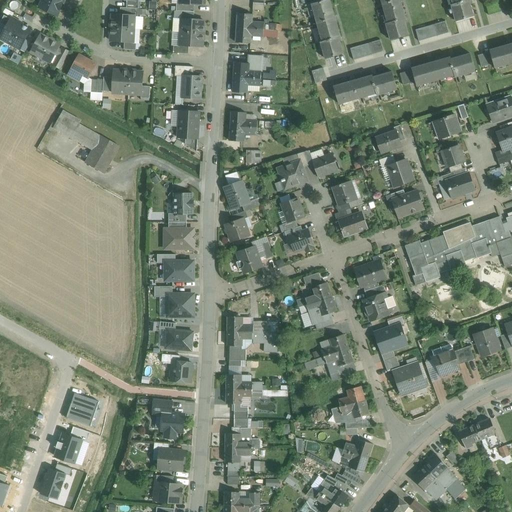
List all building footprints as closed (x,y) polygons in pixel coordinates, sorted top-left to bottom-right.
[(43,0),(40,7),(57,15),(64,0),(43,0)] [(135,0),(136,0),(134,0),(127,0),(127,7),(138,8),(138,0),(135,0)] [(334,0),(327,0),(316,3),(325,39),(340,35),(344,34),(334,0)] [(403,0),(383,0),(389,20),(406,16),(407,15),(403,0)] [(457,0),(454,1),(452,1),(457,18),(476,13),(472,0),(457,0)] [(508,0),(496,0),(486,3),(489,14),(511,8),(508,0)] [(194,4),(180,3),(180,4),(177,4),(176,11),(182,11),(194,12),(195,5),(194,5),(194,4)] [(127,7),(120,7),(120,15),(135,16),(138,17),(138,8),(127,7)] [(194,12),(182,11),(181,19),(194,20),(194,12)] [(252,14),(238,13),(237,28),(251,29),(252,14)] [(120,15),(112,14),(111,28),(134,29),(135,16),(120,15)] [(4,15),(0,22),(0,23),(7,27),(11,19),(4,15)] [(389,20),(386,21),(391,37),(411,32),(406,16),(389,20)] [(31,29),(12,18),(11,19),(7,27),(1,38),(20,48),(31,29)] [(194,20),(181,19),(181,32),(203,33),(204,20),(194,20)] [(445,21),(440,23),(443,34),(449,33),(445,21)] [(440,23),(434,24),(437,36),(443,34),(440,23)] [(277,29),(282,29),(282,24),(263,24),(262,35),(277,36),(277,29)] [(434,24),(428,26),(431,38),(437,36),(434,24)] [(428,26),(422,28),(425,39),(431,38),(428,26)] [(134,29),(111,28),(110,41),(124,41),(133,42),(134,29)] [(251,29),(237,28),(236,42),(250,43),(251,29)] [(425,39),(422,28),(415,30),(419,41),(425,39)] [(203,33),(181,32),(180,45),(189,46),(203,46),(203,33)] [(41,35),(32,52),(50,62),(55,53),(58,48),(60,45),(41,35)] [(325,39),(321,40),(325,57),(345,52),(340,35),(325,39)] [(384,51),(380,40),(375,41),(378,53),(384,51)] [(133,42),(124,41),(124,49),(136,50),(136,43),(133,43),(133,42)] [(375,41),(369,43),(372,55),(378,53),(375,41)] [(511,41),(491,48),(496,67),(511,61),(511,41)] [(369,43),(363,45),(366,56),(372,55),(369,43)] [(189,46),(180,45),(180,46),(174,46),(173,52),(188,53),(189,46)] [(363,45),(357,47),(360,58),(366,56),(363,45)] [(357,47),(350,48),(353,60),(360,58),(357,47)] [(58,55),(54,64),(61,68),(69,52),(62,48),(61,50),(58,55)] [(478,69),(472,51),(453,56),(458,73),(458,75),(478,69)] [(490,52),(478,55),(481,67),(494,63),(490,52)] [(452,54),(412,66),(418,84),(458,73),(453,56),(452,54)] [(96,64),(79,55),(80,55),(79,55),(72,68),(72,69),(72,68),(88,77),(88,78),(89,78),(96,64)] [(249,63),(235,62),(234,77),(248,78),(249,63)] [(194,67),(176,66),(175,76),(184,76),(193,76),(194,67)] [(323,67),(312,71),(315,83),(327,80),(323,67)] [(268,78),(277,78),(277,69),(268,69),(268,78)] [(399,88),(394,69),(375,75),(380,92),(380,93),(399,88)] [(130,71),(114,70),(114,77),(111,77),(110,91),(113,91),(113,93),(129,94),(130,71)] [(412,70),(400,73),(403,85),(416,81),(412,70)] [(143,72),(130,71),(129,94),(141,95),(142,95),(142,86),(143,72)] [(374,73),(334,84),(339,103),(380,92),(375,75),(374,73)] [(120,352),(127,197),(35,157),(59,101),(0,76),(0,196),(22,190),(17,173),(25,170),(39,190),(41,190),(37,183),(56,191),(40,228),(44,239),(57,235),(66,265),(0,285),(0,287),(44,306),(50,305),(56,324),(120,352)] [(193,76),(184,76),(183,97),(200,98),(201,77),(193,76)] [(248,78),(234,77),(233,91),(247,92),(248,85),(248,78)] [(150,86),(142,86),(142,95),(141,95),(141,98),(149,98),(150,86)] [(511,98),(511,96),(487,105),(487,106),(489,105),(494,120),(493,121),(493,122),(511,115),(511,98)] [(102,98),(102,107),(111,107),(111,98),(102,98)] [(286,114),(287,105),(274,104),(274,114),(286,114)] [(469,117),(464,104),(457,106),(462,119),(469,117)] [(81,120),(63,110),(53,128),(81,143),(89,129),(79,124),(81,120)] [(199,112),(180,111),(178,137),(198,139),(199,112)] [(246,112),(231,111),(230,126),(245,127),(246,112)] [(455,114),(433,122),(437,132),(440,130),(443,138),(461,131),(455,114)] [(400,125),(394,127),(395,131),(396,131),(400,141),(405,139),(400,125)] [(245,127),(230,126),(229,141),(244,141),(245,127)] [(511,127),(496,133),(502,150),(510,148),(511,146),(511,127)] [(119,146),(101,136),(89,129),(81,143),(93,150),(86,163),(102,172),(110,159),(111,160),(119,146)] [(395,131),(377,137),(382,152),(401,146),(400,141),(396,131),(395,131)] [(459,145),(442,151),(448,167),(450,166),(461,162),(465,161),(459,145)] [(510,148),(502,150),(495,152),(497,158),(511,153),(510,148)] [(262,162),(262,149),(247,149),(247,162),(262,162)] [(309,150),(304,152),(308,165),(314,163),(313,160),(309,150)] [(304,152),(297,154),(300,160),(303,167),(308,165),(304,152)] [(332,153),(313,160),(314,163),(319,177),(338,170),(332,153)] [(511,153),(497,158),(499,164),(511,159),(511,153)] [(393,155),(379,160),(382,168),(388,166),(390,166),(390,165),(396,163),(393,155)] [(396,163),(390,165),(390,166),(388,166),(395,186),(413,180),(406,159),(396,163)] [(300,160),(278,168),(285,189),(308,181),(303,167),(300,160)] [(461,162),(450,166),(452,172),(456,171),(463,169),(461,162)] [(463,169),(456,171),(458,177),(448,180),(448,181),(444,182),(442,176),(432,179),(435,185),(440,184),(445,199),(452,197),(475,189),(469,173),(468,173),(466,168),(463,169)] [(452,172),(442,176),(444,182),(448,181),(448,180),(458,177),(456,171),(452,172)] [(237,172),(225,175),(229,185),(241,181),(237,172)] [(351,180),(332,187),(333,187),(340,205),(349,202),(358,199),(357,199),(350,181),(351,181),(351,180)] [(229,185),(226,187),(233,208),(242,205),(249,202),(249,201),(241,181),(229,185)] [(404,189),(391,194),(393,200),(404,196),(406,195),(404,189)] [(404,196),(393,200),(399,217),(423,208),(417,191),(406,195),(404,196)] [(193,193),(174,193),(174,213),(174,214),(187,214),(193,214),(193,207),(194,207),(194,200),(193,200),(193,193)] [(298,197),(282,203),(288,222),(289,222),(296,220),(304,217),(298,197)] [(256,199),(249,201),(249,202),(242,205),(244,211),(246,211),(258,206),(256,199)] [(349,202),(340,205),(337,206),(339,212),(351,208),(349,202)] [(362,210),(338,219),(345,237),(369,229),(362,210)] [(244,211),(229,217),(231,222),(243,218),(243,219),(248,217),(246,211),(244,211)] [(187,214),(174,214),(174,213),(169,213),(169,222),(187,222),(187,214)] [(445,235),(420,243),(419,241),(405,246),(415,275),(413,276),(416,286),(441,277),(439,273),(451,269),(451,270),(452,270),(452,269),(465,264),(465,265),(466,265),(465,261),(476,257),(476,258),(477,258),(477,257),(490,252),(492,258),(501,254),(502,257),(501,257),(505,268),(506,267),(506,266),(511,264),(511,242),(511,239),(511,238),(510,238),(508,231),(505,232),(500,216),(471,226),(474,236),(449,248),(445,235)] [(231,222),(226,224),(232,241),(249,235),(243,219),(243,218),(231,222)] [(296,220),(289,222),(288,222),(283,224),(285,231),(298,226),(296,220)] [(285,231),(287,237),(289,237),(289,236),(303,231),(301,226),(298,226),(285,231)] [(169,229),(165,229),(165,238),(171,238),(171,248),(193,248),(193,229),(187,229),(169,229)] [(303,231),(289,236),(289,237),(294,251),(304,248),(306,251),(315,248),(314,245),(314,244),(309,229),(303,231)] [(269,241),(261,244),(264,250),(266,259),(274,256),(269,241)] [(255,246),(238,252),(241,260),(243,262),(244,265),(243,268),(245,273),(262,267),(260,261),(266,259),(264,250),(257,253),(255,246)] [(166,258),(166,279),(195,279),(195,258),(166,258)] [(380,261),(356,270),(361,286),(363,285),(377,280),(386,277),(380,261)] [(319,272),(304,277),(306,284),(311,283),(321,279),(319,272)] [(327,282),(323,284),(321,279),(311,283),(315,294),(305,298),(307,305),(331,297),(332,296),(327,282)] [(377,280),(363,285),(365,291),(379,286),(377,280)] [(379,286),(365,291),(368,298),(382,293),(382,294),(386,293),(384,284),(379,286)] [(173,286),(155,286),(155,297),(168,297),(168,294),(173,294),(173,286)] [(368,298),(364,300),(371,321),(394,313),(392,307),(396,305),(392,296),(388,297),(386,293),(382,294),(382,293),(368,298)] [(173,294),(168,294),(168,297),(168,316),(194,316),(194,294),(173,294)] [(331,297),(307,305),(311,317),(314,318),(336,310),(331,297)] [(402,316),(388,321),(390,328),(400,324),(401,325),(404,323),(402,316)] [(243,317),(228,317),(228,331),(242,331),(243,317)] [(332,318),(315,324),(317,330),(334,324),(332,318)] [(176,323),(160,322),(160,329),(167,329),(176,330),(176,323)] [(390,328),(375,333),(382,352),(392,349),(407,343),(401,325),(400,324),(390,328)] [(492,328),(475,334),(483,356),(499,350),(492,328)] [(176,330),(167,329),(166,348),(192,350),(193,332),(176,330)] [(242,331),(228,331),(227,346),(229,346),(229,349),(242,349),(242,331)] [(511,343),(508,332),(501,335),(505,349),(511,346),(511,343)] [(344,334),(330,339),(332,346),(335,352),(348,348),(344,334)] [(449,344),(434,350),(433,352),(433,354),(433,355),(440,375),(460,368),(459,364),(454,351),(453,348),(452,348),(452,346),(449,344)] [(470,345),(462,348),(467,361),(475,359),(470,345)] [(332,346),(322,349),(324,356),(335,352),(332,346)] [(348,348),(335,352),(337,359),(327,362),(331,374),(335,373),(341,371),(339,366),(350,362),(353,361),(349,348),(348,348)] [(462,348),(454,351),(459,364),(467,361),(462,348)] [(242,349),(229,349),(229,360),(241,360),(246,360),(246,349),(242,349)] [(392,349),(382,352),(381,352),(384,361),(395,357),(392,349)] [(335,352),(324,356),(326,363),(327,362),(337,359),(335,352)] [(180,355),(162,354),(162,362),(174,363),(174,361),(180,361),(180,355)] [(395,357),(384,361),(388,371),(400,367),(396,356),(395,357)] [(180,361),(174,361),(174,363),(173,370),(171,372),(171,376),(173,378),(172,381),(190,382),(192,362),(180,361)] [(350,362),(339,366),(341,371),(352,367),(350,362)] [(418,363),(393,371),(402,394),(426,386),(418,363)] [(341,371),(335,373),(337,379),(355,374),(353,367),(352,367),(341,371)] [(241,375),(227,374),(227,389),(241,389),(241,375)] [(361,386),(347,390),(349,397),(351,403),(365,400),(361,386)] [(241,389),(227,389),(227,403),(234,403),(234,411),(248,411),(248,407),(241,407),(241,396),(241,389)] [(75,394),(67,418),(90,426),(99,402),(75,394)] [(349,397),(338,400),(340,406),(351,403),(349,397)] [(172,402),(154,400),(153,413),(163,414),(163,413),(171,414),(172,402)] [(340,406),(331,409),(335,423),(346,423),(345,420),(367,414),(369,414),(365,400),(351,403),(340,406)] [(171,414),(163,413),(163,414),(161,429),(166,430),(165,437),(175,438),(175,431),(183,431),(185,415),(171,414)] [(367,414),(345,420),(346,423),(346,429),(371,427),(367,414)] [(490,418),(474,424),(480,439),(489,435),(490,437),(487,439),(492,448),(501,444),(490,418)] [(474,424),(460,431),(467,448),(474,445),(473,442),(480,439),(474,424)] [(74,427),(71,437),(82,440),(87,442),(90,432),(74,427)] [(241,427),(234,427),(234,433),(226,433),(226,447),(240,448),(241,427)] [(252,437),(252,427),(241,427),(241,437),(252,437)] [(56,456),(74,462),(82,440),(71,437),(64,435),(61,443),(59,442),(57,447),(59,447),(56,456)] [(373,444),(359,439),(356,446),(356,447),(357,447),(354,453),(369,458),(373,444)] [(356,446),(346,443),(344,450),(354,453),(357,447),(356,447),(356,446)] [(502,457),(510,454),(505,444),(498,447),(502,457)] [(240,448),(226,447),(225,462),(240,462),(240,455),(240,448)] [(169,450),(160,449),(159,458),(161,460),(161,468),(183,470),(183,462),(185,462),(186,451),(169,450)] [(354,453),(344,450),(341,456),(352,460),(354,453)] [(459,461),(453,451),(446,455),(454,465),(459,461)] [(369,458),(354,453),(352,460),(341,456),(339,464),(364,472),(369,458)] [(437,455),(425,466),(436,478),(442,472),(444,474),(449,469),(450,469),(437,455)] [(477,457),(471,460),(476,468),(481,465),(477,457)] [(57,464),(55,470),(66,474),(70,476),(72,469),(57,464)] [(425,466),(413,477),(426,491),(431,486),(429,484),(430,483),(436,478),(425,466)] [(41,493),(58,498),(66,474),(55,470),(50,469),(41,493)] [(449,469),(444,474),(442,472),(436,478),(446,489),(457,478),(449,469)] [(356,476),(345,470),(342,476),(346,478),(353,481),(356,476)] [(293,486),(298,479),(290,473),(285,480),(293,486)] [(174,476),(156,475),(155,488),(157,488),(158,482),(173,483),(174,476)] [(361,479),(356,476),(353,481),(355,483),(358,484),(361,479)] [(467,485),(460,477),(455,481),(461,490),(467,485)] [(353,481),(346,478),(343,483),(353,488),(355,483),(353,481)] [(446,489),(436,478),(430,483),(444,498),(450,493),(446,489)] [(173,483),(158,482),(157,488),(157,493),(159,495),(158,501),(181,503),(183,484),(173,483)] [(319,492),(312,487),(306,495),(314,500),(315,498),(319,492)] [(332,493),(323,487),(319,492),(328,499),(332,493)] [(348,496),(337,487),(332,493),(328,499),(340,507),(348,496)] [(239,492),(225,491),(225,505),(239,505),(250,506),(250,499),(239,498),(239,492)] [(259,492),(250,492),(250,499),(250,506),(259,506),(259,492)] [(319,492),(315,498),(324,504),(320,511),(318,511),(336,511),(340,508),(340,507),(328,499),(319,492)] [(403,511),(409,505),(397,495),(383,511),(403,511)] [(437,496),(433,500),(440,507),(444,502),(437,496)] [(431,511),(415,500),(409,508),(414,511),(431,511)]
